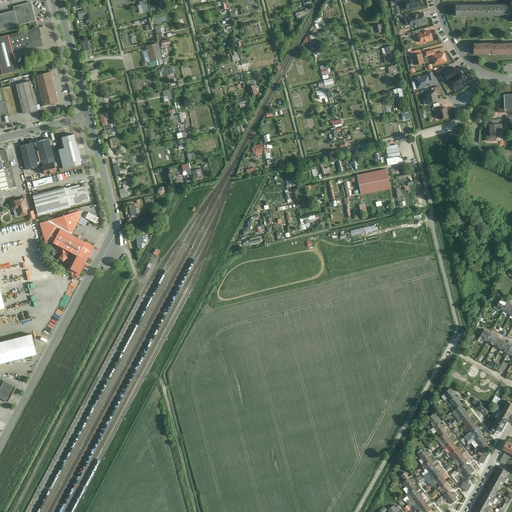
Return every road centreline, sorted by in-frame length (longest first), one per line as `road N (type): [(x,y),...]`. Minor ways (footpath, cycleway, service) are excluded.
road 1 (residential): [(0,444),(111,234),(87,116)]
road 2 (track): [(196,511),(164,386)]
